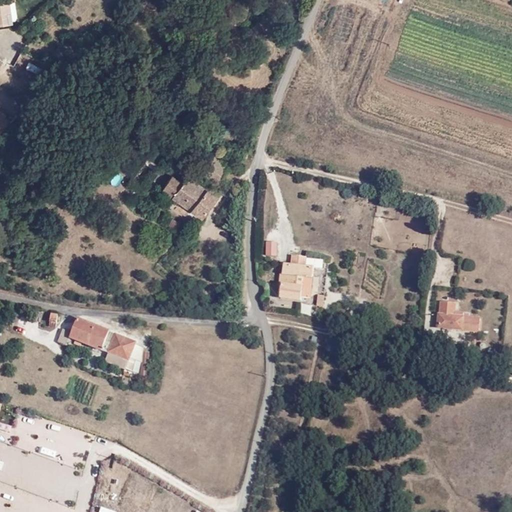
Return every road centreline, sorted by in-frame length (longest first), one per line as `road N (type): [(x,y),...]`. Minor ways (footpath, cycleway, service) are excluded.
road 1 (unclassified): [(241,511),(271,382),(249,258),(256,168),(317,0)]
road 2 (track): [(511,194),(337,143),(316,126),(360,0)]
road 3 (track): [(393,0),(352,117),(341,88),(378,0)]
road 4 (track): [(352,117),(511,169)]
